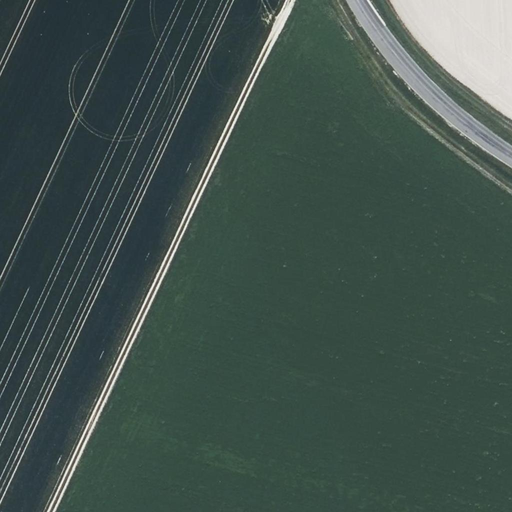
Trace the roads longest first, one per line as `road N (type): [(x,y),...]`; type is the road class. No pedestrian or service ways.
road 1 (track): [(286,0),(51,511)]
road 2 (tertiary): [(511,156),(426,89),(356,0)]
